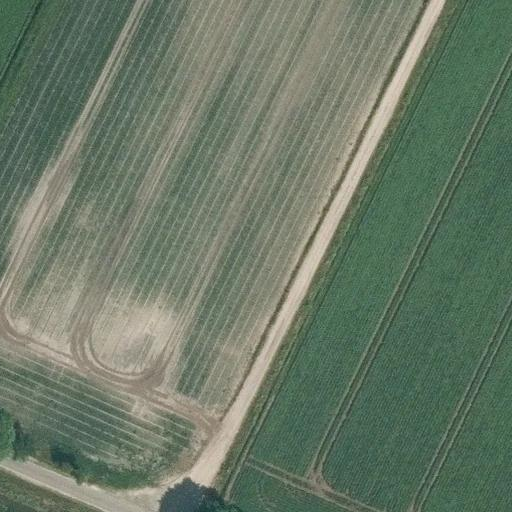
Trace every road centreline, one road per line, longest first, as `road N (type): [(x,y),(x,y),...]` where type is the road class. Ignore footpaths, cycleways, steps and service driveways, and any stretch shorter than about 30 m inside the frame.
road 1 (track): [(156,511),(201,473),(228,431),(438,0)]
road 2 (unclassified): [(0,453),(136,511)]
